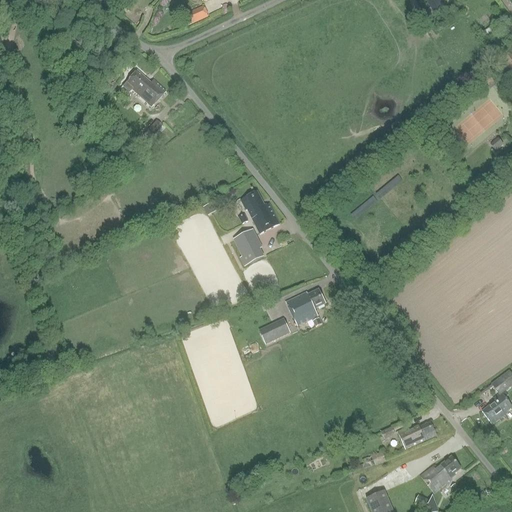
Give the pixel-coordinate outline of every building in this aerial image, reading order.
[(435,0),(433,0),(428,4),(434,15),(442,11),(435,0)] [(184,15),(189,26),(209,18),(204,6),(184,15)] [(499,27),(496,23),(485,31),(489,37),(497,31),(496,29),(499,27)] [(496,63),(505,76),(511,70),(511,56),(509,53),(496,63)] [(129,93),(132,90),(151,107),(165,91),(153,80),(150,84),(136,72),(127,83),(123,87),(129,93)] [(144,133),(151,139),(163,127),(156,121),(144,133)] [(505,145),(500,138),(491,146),(498,151),(505,145)] [(260,234),(279,225),(269,204),(265,206),(257,192),(241,200),(246,210),(247,210),(260,234)] [(212,203),(204,208),(207,214),(216,210),(212,203)] [(245,215),(239,218),(242,225),(248,222),(245,215)] [(234,240),(243,258),(241,259),(245,267),(264,258),(251,232),(234,240)] [(286,304),(298,327),(313,320),(317,328),(323,325),(315,310),(326,304),(319,290),(308,296),(307,294),(286,304)] [(267,346),(291,334),(285,323),(261,335),(267,346)] [(492,426),(511,410),(511,406),(506,398),(508,396),(506,393),(511,389),(510,388),(511,386),(511,375),(509,372),(492,386),(499,395),(494,399),(496,402),(482,413),(492,426)] [(406,451),(437,436),(431,424),(420,429),(419,427),(413,430),(412,427),(397,434),(406,451)] [(382,433),(385,440),(395,435),(392,429),(382,433)] [(382,453),(363,460),(366,467),(375,464),(375,465),(386,461),(382,453)] [(433,467),(421,477),(434,495),(452,481),(452,480),(456,477),(455,475),(461,470),(452,458),(436,471),(433,467)] [(460,490),(455,484),(451,488),(455,494),(460,490)] [(371,511),(393,511),(386,493),(367,500),(371,511)] [(438,511),(433,495),(430,505),(422,508),(423,511),(438,511)]
